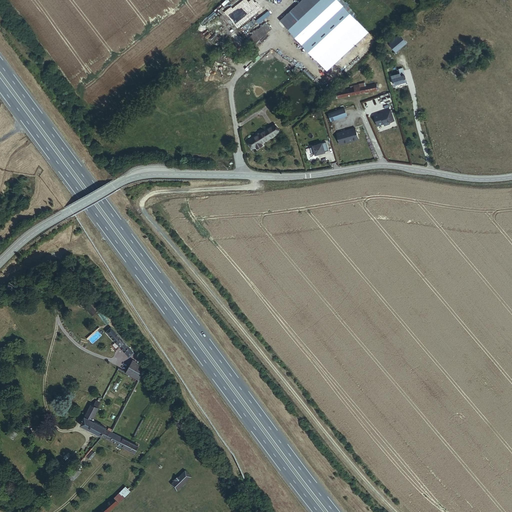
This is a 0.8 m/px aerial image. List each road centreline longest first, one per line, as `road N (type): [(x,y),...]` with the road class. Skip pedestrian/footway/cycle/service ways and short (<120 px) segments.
road 1 (motorway): [(334,511),(0,64)]
road 2 (residential): [(0,265),(35,232),(145,175),(304,176),(397,167),(511,177)]
road 3 (motorway): [(0,84),(318,511)]
road 4 (track): [(255,176),(241,186),(154,192),(143,211),(395,511)]
